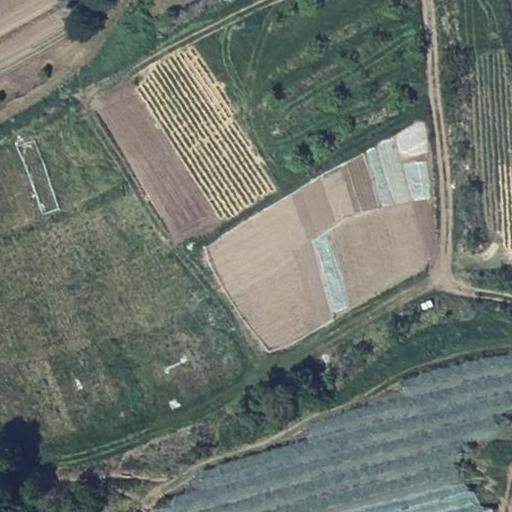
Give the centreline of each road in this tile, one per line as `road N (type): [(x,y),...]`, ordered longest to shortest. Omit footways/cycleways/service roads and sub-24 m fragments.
road 1 (track): [(427,0),(450,264),(461,289),(511,298)]
road 2 (track): [(130,0),(90,58),(0,118)]
